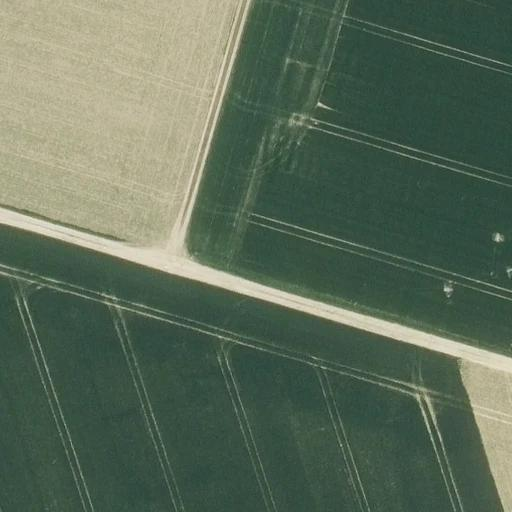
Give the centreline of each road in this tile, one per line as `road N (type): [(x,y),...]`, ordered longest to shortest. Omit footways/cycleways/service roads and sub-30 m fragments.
road 1 (track): [(511,367),(168,266)]
road 2 (track): [(243,0),(168,266)]
road 3 (track): [(168,266),(0,216)]
